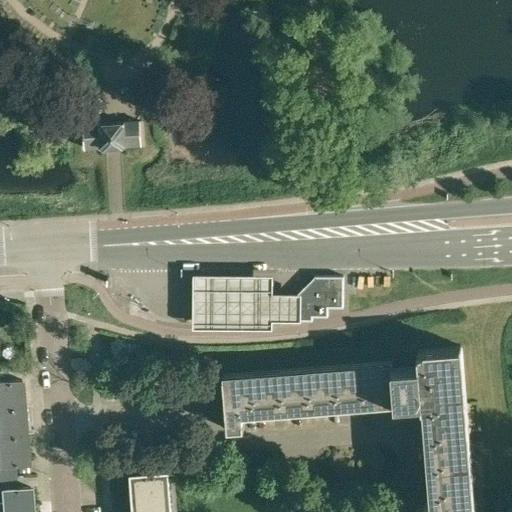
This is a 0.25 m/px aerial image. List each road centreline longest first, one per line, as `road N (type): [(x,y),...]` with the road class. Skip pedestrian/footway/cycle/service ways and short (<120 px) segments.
road 1 (unclassified): [(395,232),(52,250)]
road 2 (residential): [(300,441),(228,444),(176,416),(64,424)]
road 3 (residential): [(64,424),(52,250)]
road 4 (residential): [(407,482),(403,434),(300,441)]
road 5 (residential): [(300,441),(302,467),(315,487),(407,482)]
road 6 (unclassified): [(511,205),(447,210),(395,232)]
